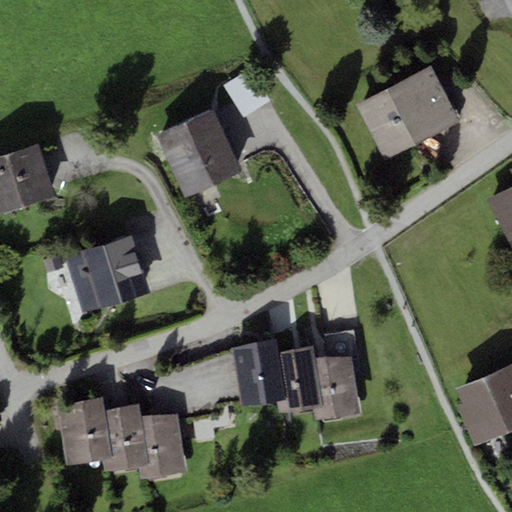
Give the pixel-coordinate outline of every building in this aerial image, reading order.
[(431,65),(356,104),(385,158),(459,120),(431,65)] [(214,108),(157,134),(185,197),(243,172),(214,108)] [(38,144),(0,156),(0,212),(0,213),(55,196),(38,144)] [(511,171),(511,186),(488,199),(511,245),(511,169),(511,170),(511,171)] [(132,235),(66,257),(85,313),(151,291),(132,235)] [(281,401),(276,351),(275,341),(235,345),(240,405),(281,401)] [(276,351),(281,401),(282,412),(318,409),(313,359),(312,348),(276,351)] [(313,359),(318,409),(318,418),(359,414),(353,355),(313,359)] [(511,363),(457,388),(463,402),(458,404),(476,445),(511,429),(511,363)] [(108,461),(102,408),(101,398),(59,403),(66,466),(108,461)] [(145,468),(139,417),(138,404),(102,408),(108,461),(109,472),(145,468)] [(139,417),(145,468),(146,477),(186,473),(179,413),(139,417)]
